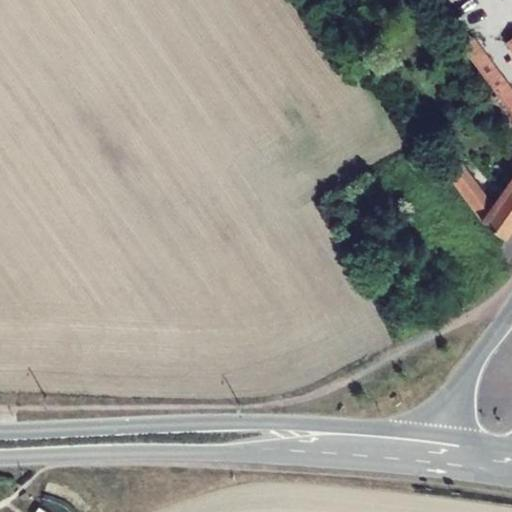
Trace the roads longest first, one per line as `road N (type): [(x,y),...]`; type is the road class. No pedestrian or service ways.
road 1 (tertiary): [(457,437),(244,421),(0,432)]
road 2 (tertiary): [(0,456),(235,453),(451,470)]
road 3 (tertiary): [(511,308),(471,370),(457,437)]
